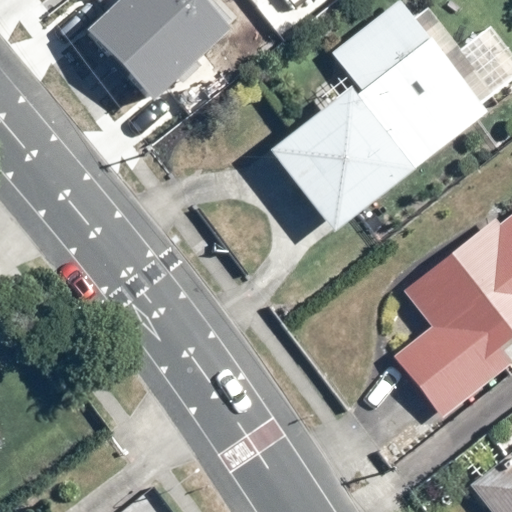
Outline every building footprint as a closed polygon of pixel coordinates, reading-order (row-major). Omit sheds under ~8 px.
[(222,0),(125,0),(131,7),(140,0),(175,0),(193,23),(222,0)] [(264,99),(295,137),(272,155),(338,236),(412,176),(408,171),(480,112),(473,103),(511,71),(511,59),(480,21),(452,44),(416,0),(385,0),(323,51),(264,99)] [(296,0),(308,13),(323,0),(296,0)] [(395,358),(444,419),(511,365),(511,366),(511,211),(406,297),(431,329),(395,358)] [(511,511),(511,456),(473,487),(493,511),(511,511)] [(0,470),(0,510),(27,489),(8,464),(0,470)]
